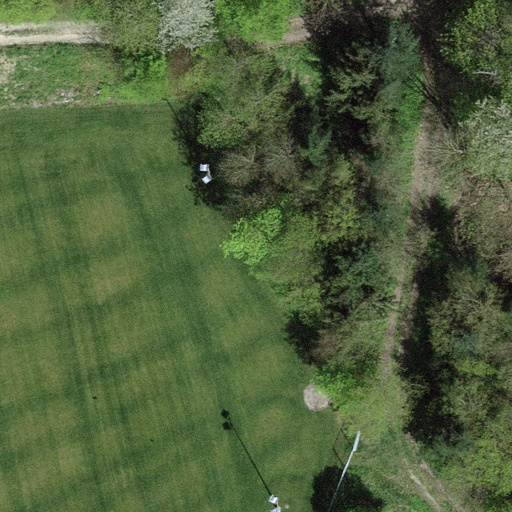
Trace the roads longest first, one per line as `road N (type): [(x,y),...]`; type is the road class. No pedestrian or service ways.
road 1 (track): [(450,511),(402,462),(391,348),(409,0)]
road 2 (track): [(385,0),(209,40),(0,32)]
